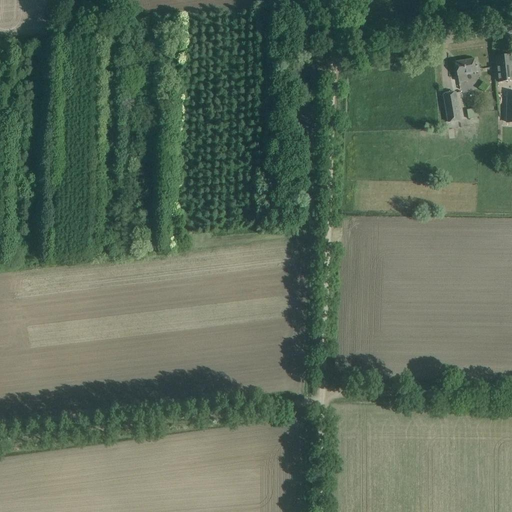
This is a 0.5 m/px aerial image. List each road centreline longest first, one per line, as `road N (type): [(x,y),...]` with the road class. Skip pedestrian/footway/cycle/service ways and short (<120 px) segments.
road 1 (track): [(322,392),(332,55)]
road 2 (track): [(322,401),(0,445)]
road 3 (track): [(322,392),(511,390)]
road 4 (residential): [(332,55),(511,28)]
